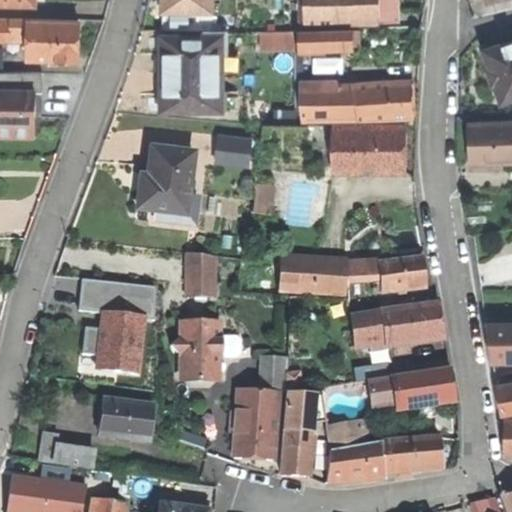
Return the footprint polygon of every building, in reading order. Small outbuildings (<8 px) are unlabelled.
[(163,0),(162,31),(204,31),(212,31),(213,0),(163,0)] [(303,0),(305,25),(317,25),(315,0),(303,0)] [(315,0),(317,25),(370,23),(369,0),(315,0)] [(385,0),(369,0),(370,23),(386,23),(385,0)] [(0,38),(11,39),(11,35),(11,19),(0,19),(0,38)] [(11,35),(28,35),(29,20),(11,19),(11,35)] [(78,21),(29,20),(28,35),(28,60),(78,61),(78,41),(78,21)] [(300,31),(300,51),(321,51),(321,44),(321,30),(300,31)] [(354,30),(321,30),(321,44),(354,44),(354,30)] [(204,31),(204,35),(222,35),(222,54),(229,54),(228,31),(212,31),(204,31)] [(252,31),(252,52),(292,52),(291,31),(252,31)] [(162,58),(162,73),(222,73),(222,54),(222,35),(204,35),(162,35),(162,58)] [(511,41),(484,51),(490,70),(488,71),(490,77),(492,84),(495,83),(502,104),(511,100),(511,41)] [(229,54),(222,54),(222,73),(239,73),(239,54),(229,54)] [(1,72),(0,71),(0,134),(35,135),(35,109),(36,92),(43,92),(43,72),(1,72)] [(162,92),(162,110),(222,110),(222,73),(162,73),(162,92)] [(302,121),(414,118),(413,100),(413,83),(335,86),(319,86),(319,80),(301,80),(302,121)] [(274,123),(296,123),(297,112),(274,111),(274,123)] [(470,144),(471,164),(511,162),(511,122),(470,124),(470,144)] [(407,127),(333,127),(333,173),(407,172),(407,148),(407,127)] [(213,163),(251,163),(251,134),(214,133),(213,163)] [(193,155),(152,150),(150,174),(147,191),(141,191),(138,211),(178,216),(180,216),(182,198),(188,198),(193,155)] [(273,215),(277,183),(256,180),(252,212),(273,215)] [(197,200),(188,198),(182,198),(180,216),(178,216),(176,225),(193,227),(197,200)] [(216,258),(187,255),(187,283),(191,283),(191,299),(210,299),(210,284),(216,284),(216,258)] [(381,295),(426,290),(425,277),(423,260),(387,263),(381,264),(377,264),(381,295)] [(374,295),(381,295),(377,264),(377,262),(347,265),(348,280),(372,278),(374,295)] [(277,295),(314,296),(314,266),(278,265),(277,295)] [(346,267),(314,266),(314,296),(345,297),(346,267)] [(151,319),(155,287),(81,278),(78,308),(98,311),(96,326),(85,325),(82,351),(93,352),(91,371),(138,376),(144,318),(151,319)] [(439,305),(379,313),(383,339),(384,349),(444,341),(441,323),(439,305)] [(370,341),(383,339),(379,313),(350,318),(353,343),(370,341)] [(511,323),(486,324),(489,342),(493,363),(511,362),(511,323)] [(220,324),(181,324),(181,341),(178,344),(178,349),(178,354),(182,358),(182,377),(188,377),(214,377),(221,376),(220,360),(225,360),(224,340),(221,340),(220,324)] [(372,351),(384,349),(383,339),(370,341),(372,351)] [(264,377),(263,392),(279,393),(284,394),(286,360),(265,358),(264,377)] [(394,406),(396,415),(456,405),(453,388),(450,371),(390,381),(394,406)] [(287,375),(290,393),(302,391),(299,373),(287,375)] [(372,409),(394,406),(390,381),(368,385),(372,409)] [(500,414),(511,412),(511,382),(496,385),(498,401),(500,414)] [(259,392),(238,391),(234,459),(253,460),(274,462),(279,393),(263,392),(259,392)] [(320,393),(308,396),(316,396),(314,425),(319,424),(325,423),(320,393)] [(308,396),(288,394),(282,477),(295,478),(310,479),(314,425),(316,396),(308,396)] [(153,408),(103,402),(99,437),(149,443),(151,424),(153,408)] [(327,433),(330,452),(364,446),(361,428),(327,433)] [(38,462),(53,464),(56,449),(57,436),(43,434),(38,462)] [(440,438),(381,444),(384,477),(416,474),(443,471),(440,438)] [(364,446),(330,452),(326,484),(384,480),(384,477),(381,444),(364,446)] [(53,464),(92,470),(94,455),(56,449),(53,464)] [(0,511),(22,511),(25,495),(0,491),(0,511)] [(511,511),(511,495),(502,497),(507,511),(511,511)] [(121,511),(123,504),(82,498),(80,511),(121,511)] [(174,500),(173,505),(208,509),(209,504),(174,500)] [(470,506),(472,511),(499,511),(495,500),(481,503),(470,506)] [(157,511),(209,511),(210,510),(208,509),(173,505),(159,503),(157,511)]
